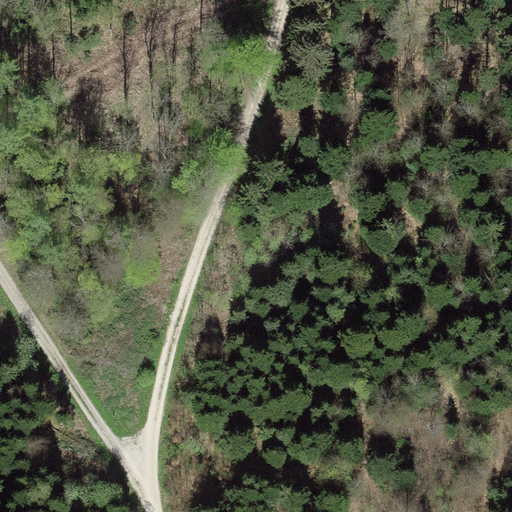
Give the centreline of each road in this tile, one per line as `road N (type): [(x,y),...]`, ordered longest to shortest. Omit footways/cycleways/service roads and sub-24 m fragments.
road 1 (track): [(154,511),(148,431),(175,321),(281,0)]
road 2 (track): [(151,503),(0,274)]
